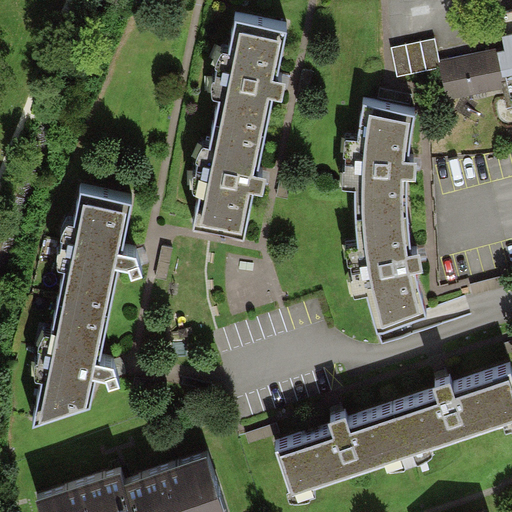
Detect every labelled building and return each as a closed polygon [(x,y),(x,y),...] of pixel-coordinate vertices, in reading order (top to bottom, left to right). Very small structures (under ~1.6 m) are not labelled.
[(277,70),(287,23),(236,12),(229,46),(221,44),(211,92),(219,93),(214,117),(266,128),(274,88),(281,90),(285,71),(277,70)] [(511,27),(501,30),(504,45),(496,46),(497,48),(439,60),(441,67),(448,99),(503,88),(506,106),(511,104),(511,27)] [(439,60),(435,38),(391,48),(397,76),(441,67),(439,60)] [(415,108),(364,99),(361,107),(360,119),(359,129),(357,136),(346,135),(341,185),(355,185),(355,193),(356,203),(356,212),(408,209),(408,203),(407,192),(407,180),(407,170),(415,170),(417,153),(409,152),(411,138),(414,120),(415,108)] [(258,164),(266,128),(214,117),(209,140),(201,138),(191,186),(200,188),(193,222),(245,233),(255,184),(263,185),(267,166),(258,164)] [(131,194),(80,184),(74,218),(66,217),(59,231),(56,245),(55,262),(66,262),(57,296),(110,305),(118,259),(127,260),(130,267),(140,265),(136,245),(121,241),(131,194)] [(408,209),(356,212),(357,221),(357,229),(359,241),(346,242),(354,292),(367,289),(377,325),(427,309),(423,293),(419,278),(415,263),(423,262),(419,244),(412,245),(410,226),(408,209)] [(99,352),(110,305),(57,296),(50,328),(43,328),(37,341),(33,358),(33,372),(42,374),(32,418),(89,398),(96,369),(105,371),(107,377),(118,374),(113,355),(99,352)] [(393,401),(411,456),(416,455),(421,457),(432,451),(432,447),(431,441),(503,417),(506,425),(511,423),(511,368),(510,362),(455,381),(451,369),(433,374),(438,386),(393,401)] [(411,456),(393,401),(350,416),(346,406),(330,412),(333,421),(276,441),(291,483),(287,484),(290,494),(299,495),(309,493),(311,490),(316,488),(314,480),(386,456),(388,461),(391,463),(405,462),(406,458),(411,456)] [(121,451),(36,479),(47,511),(221,511),(231,509),(208,437),(125,463),(121,451)] [(491,511),(488,502),(458,511),(491,511)]
